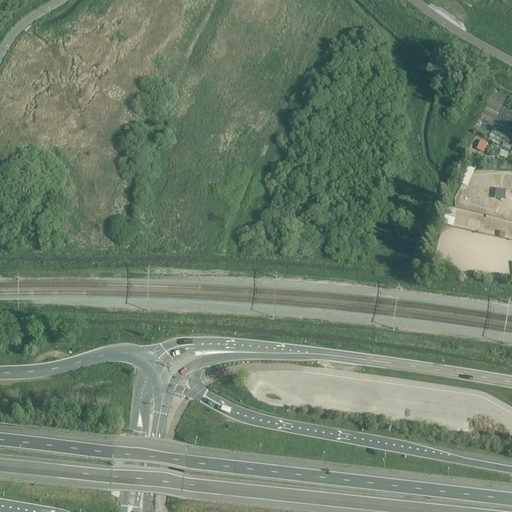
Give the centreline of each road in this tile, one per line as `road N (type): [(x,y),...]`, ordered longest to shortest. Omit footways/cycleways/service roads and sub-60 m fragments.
road 1 (motorway): [(511,498),(0,438)]
road 2 (motorway): [(0,465),(430,510)]
road 3 (motorway): [(511,470),(267,425),(202,399)]
road 4 (tertiary): [(511,382),(366,359),(249,352)]
road 5 (motorway): [(151,366),(112,353),(0,372)]
